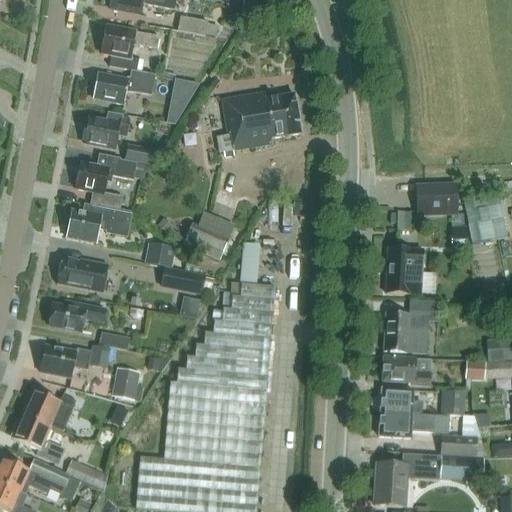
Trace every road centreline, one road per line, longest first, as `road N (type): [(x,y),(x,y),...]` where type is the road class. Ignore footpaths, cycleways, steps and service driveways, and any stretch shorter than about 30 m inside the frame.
road 1 (secondary): [(327,511),(350,189),(337,60),(318,0)]
road 2 (residential): [(58,0),(0,311)]
